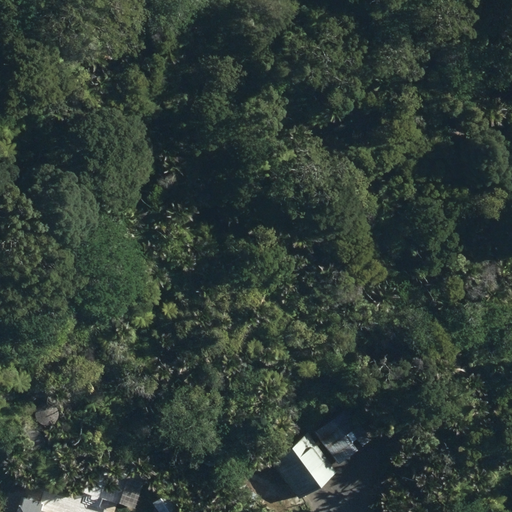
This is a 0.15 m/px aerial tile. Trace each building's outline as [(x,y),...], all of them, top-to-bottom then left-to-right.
[(343,408),(308,432),(332,465),(367,441),(343,408)] [(303,433),(267,459),(296,499),(332,473),(303,433)] [(175,511),(163,492),(148,502),(154,511),(175,511)] [(287,511),(274,494),(262,504),(267,511),(287,511)] [(39,511),(37,511),(40,504),(19,497),(14,511),(39,511)]
